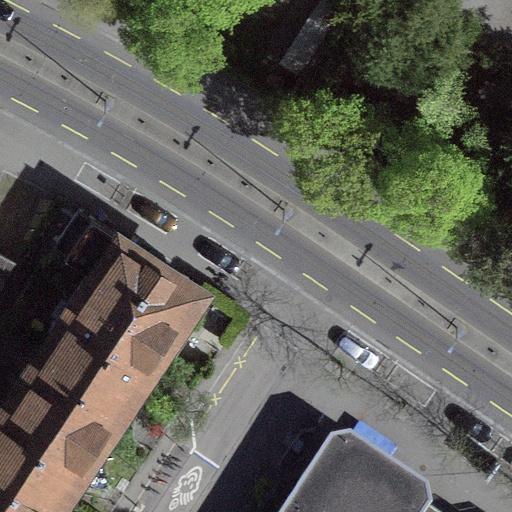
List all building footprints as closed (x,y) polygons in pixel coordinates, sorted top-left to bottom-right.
[(95,274),(84,289),(164,342),(200,288),(78,208),(53,246),(95,274)] [(0,288),(15,262),(0,253),(0,288)] [(173,348),(164,342),(84,289),(82,292),(75,287),(65,302),(72,307),(51,339),(131,392),(146,369),(155,375),(173,348)] [(98,443),(131,392),(51,339),(18,390),(98,443)] [(0,450),(64,493),(98,443),(18,390),(0,416),(0,450)] [(271,511),(419,511),(418,505),(333,449),(310,454),(271,511)] [(0,511),(51,511),(64,493),(0,450),(0,511)]
